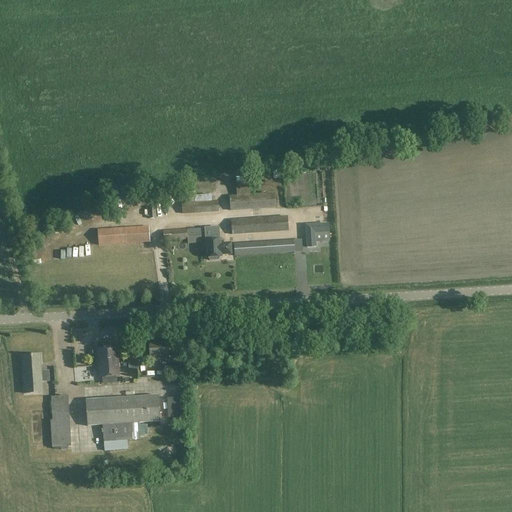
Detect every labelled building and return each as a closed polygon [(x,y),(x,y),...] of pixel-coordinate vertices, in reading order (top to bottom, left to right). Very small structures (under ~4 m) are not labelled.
[(275,193),(236,195),(230,196),(231,211),(276,208),(275,193)] [(195,201),(195,198),(194,195),(181,196),(182,214),(219,211),(217,200),(206,201),(195,201)] [(287,216),(231,220),(232,235),(288,231),(287,216)] [(328,224),(306,226),(307,247),(316,247),(315,243),(315,233),(329,232),(328,224)] [(149,226),(98,230),(99,246),(150,242),(149,226)] [(187,230),(187,229),(163,231),(164,241),(188,239),(188,237),(199,236),(199,229),(187,230)] [(211,234),(211,240),(205,241),(205,248),(206,248),(207,258),(209,258),(210,261),(219,260),(220,257),(222,257),(222,255),(232,254),(231,243),(221,244),(220,240),(219,240),(219,233),(211,234)] [(246,243),(234,244),(235,256),(295,252),(294,240),(253,242),(246,242),(246,243)] [(53,249),(53,257),(64,256),(64,248),(53,249)] [(158,362),(167,361),(169,361),(167,343),(150,344),(151,357),(157,356),(158,362)] [(105,351),(99,351),(101,379),(119,378),(117,350),(111,350),(110,348),(106,349),(105,350),(105,351)] [(40,355),(22,356),(25,394),(43,393),(40,355)] [(120,360),(123,371),(137,367),(134,357),(120,360)] [(96,365),(78,365),(78,379),(95,379),(96,365)] [(161,422),(159,395),(86,400),(88,427),(103,426),(104,443),(105,452),(128,450),(127,441),(141,440),(140,423),(161,422)] [(52,448),(71,447),(72,447),(69,396),(51,398),(53,421),(51,421),(52,448)] [(173,403),(164,404),(165,414),(174,413),(173,403)]
